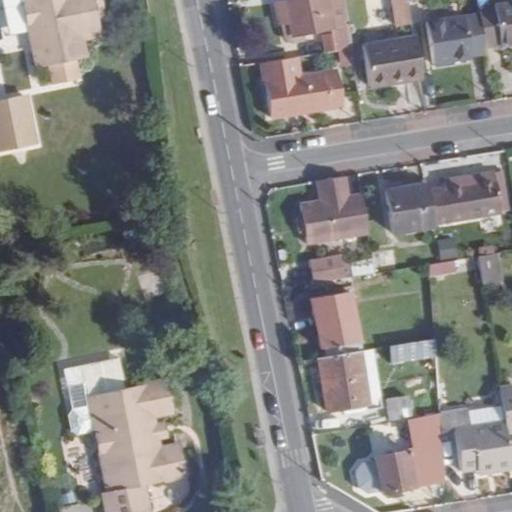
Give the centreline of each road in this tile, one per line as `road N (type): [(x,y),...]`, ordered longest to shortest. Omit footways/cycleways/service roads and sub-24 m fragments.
road 1 (secondary): [(230,171),(301,511)]
road 2 (residential): [(230,171),(511,127)]
road 3 (secondary): [(195,0),(230,171)]
